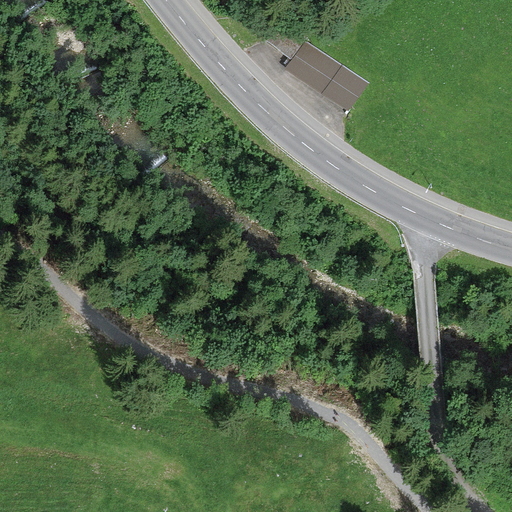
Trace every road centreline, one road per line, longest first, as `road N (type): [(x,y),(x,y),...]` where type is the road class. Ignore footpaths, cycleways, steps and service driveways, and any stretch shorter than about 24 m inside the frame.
road 1 (tertiary): [(164,0),(303,144),(433,221),(511,249)]
road 2 (track): [(480,511),(460,486),(443,437),(423,264),(433,221)]
